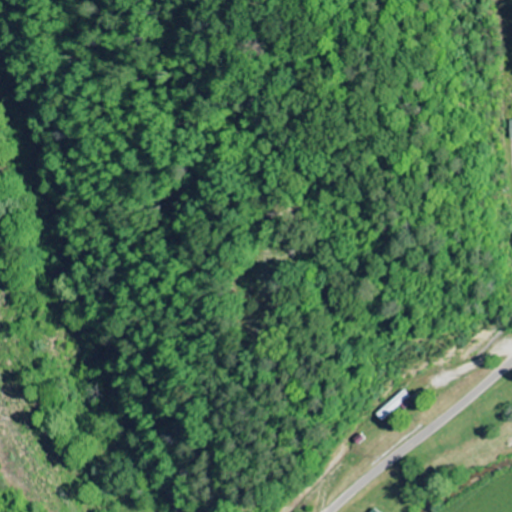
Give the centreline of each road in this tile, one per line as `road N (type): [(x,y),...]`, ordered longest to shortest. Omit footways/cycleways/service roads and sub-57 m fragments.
road 1 (residential): [(179,511),(149,462),(85,279),(24,0)]
road 2 (residential): [(98,0),(135,59),(264,174),(281,207)]
road 3 (secondary): [(332,511),(511,361)]
